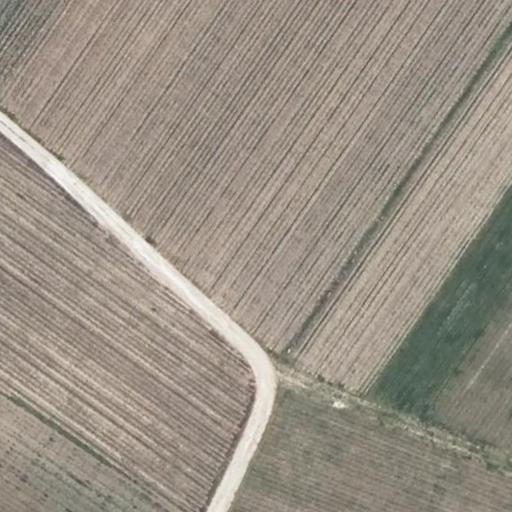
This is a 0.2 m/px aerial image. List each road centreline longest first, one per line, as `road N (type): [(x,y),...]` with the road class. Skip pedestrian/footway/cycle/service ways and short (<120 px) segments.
road 1 (track): [(217,511),(266,393),(264,366),(0,119)]
road 2 (track): [(511,468),(264,366)]
